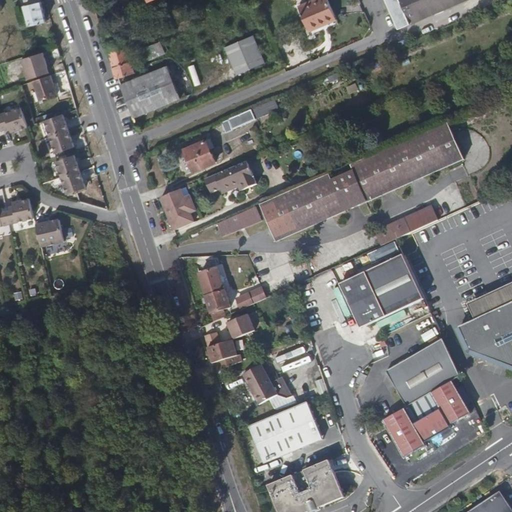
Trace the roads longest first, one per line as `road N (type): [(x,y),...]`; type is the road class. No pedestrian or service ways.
road 1 (unknown): [(151,260),(322,238),(479,159)]
road 2 (tertiary): [(138,219),(236,511)]
road 3 (tertiary): [(67,0),(138,219)]
road 4 (unknown): [(311,286),(339,357),(365,354),(421,327)]
road 5 (residential): [(138,219),(47,200),(31,176)]
road 6 (tertiary): [(511,444),(412,511)]
